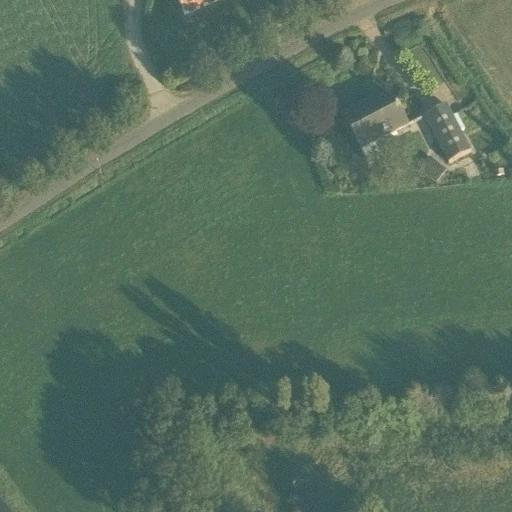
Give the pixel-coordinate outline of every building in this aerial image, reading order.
[(177,0),(184,15),(218,0),(177,0)] [(407,127),(392,97),(364,111),(362,107),(344,117),(359,151),(361,150),(369,165),(383,158),(375,143),(407,127)] [(450,164),(471,152),(446,106),(425,117),(450,164)] [(447,172),(437,165),(427,178),(437,186),(447,172)] [(0,511),(8,511),(0,501),(0,511)]
